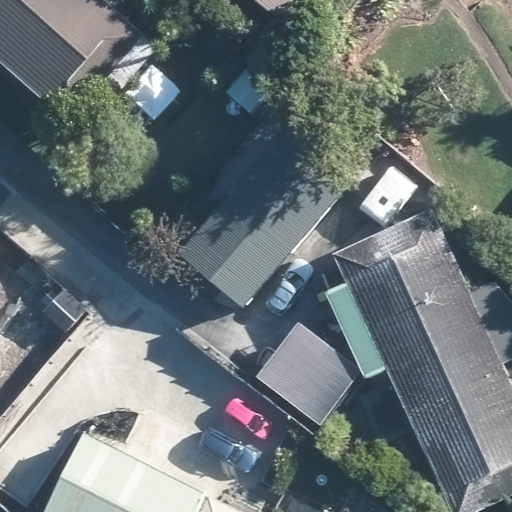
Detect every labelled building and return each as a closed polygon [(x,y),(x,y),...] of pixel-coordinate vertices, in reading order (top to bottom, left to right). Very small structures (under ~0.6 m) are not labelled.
[(90,0),(0,0),(0,74),(59,125),(91,89),(134,38),(90,0)] [(257,0),(297,32),(322,0),(257,0)] [(243,307),(352,182),(290,129),(182,256),(217,286),(243,307)] [(511,384),(502,364),(470,297),(429,209),(346,249),(333,254),(346,286),(326,294),(365,378),(386,369),(453,511),(473,511),(511,494),(511,384)] [(361,375),(312,331),(269,378),(318,423),(361,375)] [(185,511),(187,508),(118,472),(112,469),(90,511),(185,511)] [(240,511),(233,508),(209,496),(200,511),(240,511)]
